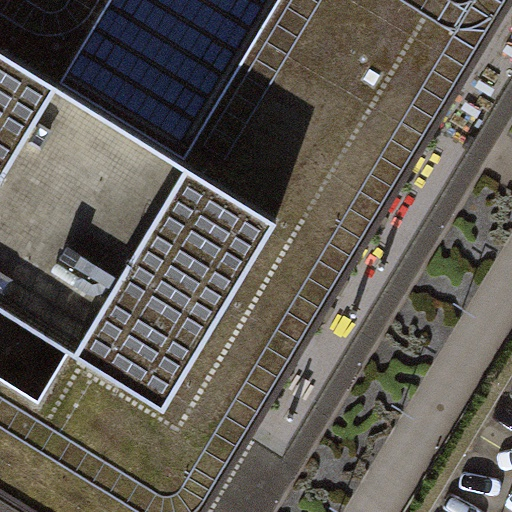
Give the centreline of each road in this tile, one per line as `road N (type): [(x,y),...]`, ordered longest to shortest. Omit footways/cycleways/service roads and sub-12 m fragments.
road 1 (unknown): [(92,34),(367,203)]
road 2 (unknown): [(92,34),(0,190)]
